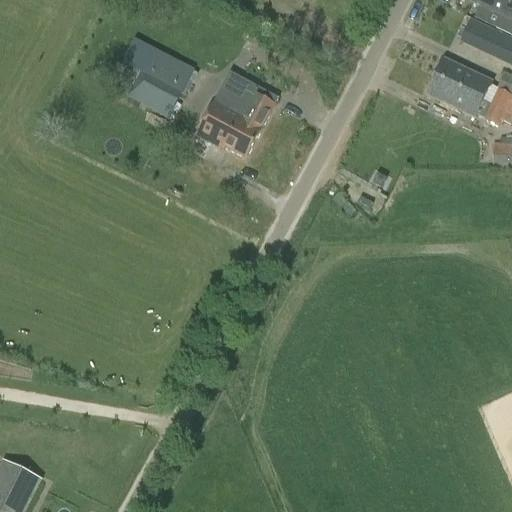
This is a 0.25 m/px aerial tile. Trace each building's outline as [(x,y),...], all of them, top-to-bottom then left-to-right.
[(473,0),(472,3),(502,17),(496,30),(511,38),(511,36),(511,6),(509,5),(510,0),(473,0)] [(511,42),(497,35),(487,57),(511,68),(511,42)] [(186,89),(164,77),(171,64),(153,54),(127,98),(169,121),(186,89)] [(443,62),(435,80),(483,103),(492,86),(443,62)] [(511,78),(504,75),(496,91),(496,92),(511,98),(511,78)] [(435,80),(427,96),(475,120),(477,117),(483,120),(489,106),(483,103),(435,80)] [(490,105),(489,106),(506,113),(510,103),(511,99),(511,98),(496,92),(496,91),(490,105)] [(266,101),(256,96),(244,118),(264,129),(276,107),(280,101),(269,95),(266,101)] [(214,102),(206,118),(195,137),(224,153),(225,150),(247,162),(264,129),(244,118),(214,102)] [(483,120),(499,128),(506,113),(489,106),(483,120)] [(492,165),(511,165),(511,140),(500,140),(500,145),(493,145),(492,165)] [(382,190),(386,181),(378,177),(373,185),(382,190)] [(0,511),(24,511),(30,500),(36,488),(0,469),(0,511)]
